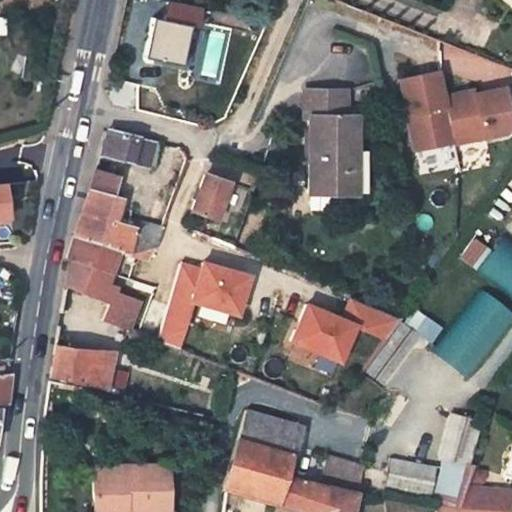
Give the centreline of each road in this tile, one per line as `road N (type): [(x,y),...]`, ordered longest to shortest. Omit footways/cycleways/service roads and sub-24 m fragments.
road 1 (primary): [(19,455),(104,0)]
road 2 (unknown): [(85,102),(237,145),(307,0)]
